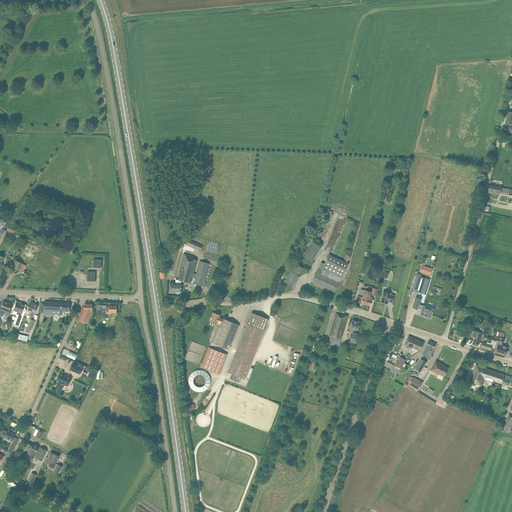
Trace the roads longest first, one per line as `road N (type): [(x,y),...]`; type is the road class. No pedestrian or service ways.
road 1 (primary): [(188,511),(100,0)]
road 2 (unclassified): [(87,0),(115,120),(141,299)]
road 3 (unclassified): [(443,342),(511,90)]
road 4 (unclassified): [(174,511),(141,299)]
road 5 (unclassified): [(385,321),(299,295),(181,306)]
road 6 (unclassified): [(322,511),(385,321)]
road 7 (residential): [(23,431),(83,295)]
